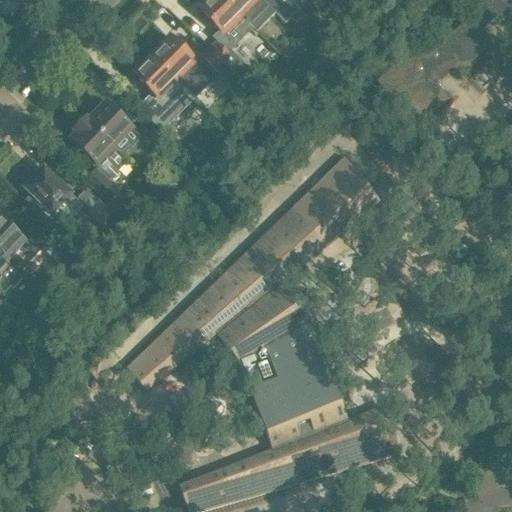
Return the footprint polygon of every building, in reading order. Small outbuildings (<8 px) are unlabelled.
[(204,0),(196,8),(199,10),(197,12),(217,34),(218,34),(212,40),(216,43),(208,51),(227,70),(234,62),(228,55),(252,31),(255,35),(256,34),(241,20),(221,0),(208,0),(209,0),(208,0),(204,0)] [(221,0),(241,20),(256,34),(274,16),(282,25),(284,27),(290,20),(299,29),(308,20),(307,20),(299,12),(287,0),(259,0),(259,1),(257,0),(221,0)] [(287,0),(299,12),(307,20),(308,20),(312,17),(303,8),(303,7),(304,0),(287,0)] [(511,0),(478,0),(464,13),(471,21),(452,37),(442,26),(402,61),(401,61),(398,64),(376,84),(416,129),(417,128),(447,101),(447,102),(448,101),(428,78),(443,65),(451,74),(458,69),(461,72),(462,72),(461,71),(491,44),(492,45),(493,44),(478,28),(487,20),(491,24),(498,18),(502,22),(503,21),(502,21),(511,11),(511,0)] [(150,59),(182,90),(193,101),(214,79),(197,61),(193,65),(169,40),(150,59)] [(208,51),(200,59),(219,77),(227,70),(208,51)] [(169,125),(170,124),(193,101),(182,90),(150,59),(144,65),(142,63),(132,73),(134,75),(134,76),(132,77),(151,97),(137,111),(161,135),(170,126),(169,125)] [(133,134),(104,106),(98,113),(95,111),(84,122),(113,150),(121,156),(129,147),(132,150),(141,141),(144,139),(154,149),(161,141),(144,123),(133,134)] [(99,171),(88,182),(84,185),(102,202),(113,191),(107,185),(110,182),(111,182),(115,182),(118,180),(119,178),(120,174),(119,174),(129,163),(121,156),(113,150),(84,122),(73,134),(76,136),(69,143),(99,171)] [(31,197),(22,206),(27,210),(38,222),(39,221),(55,237),(73,218),(74,219),(83,209),(72,198),(71,199),(42,172),(37,178),(31,178),(26,184),(26,189),(24,191),(31,197)] [(112,214),(87,190),(78,200),(90,212),(87,215),(100,227),(112,214)] [(293,209),(169,329),(192,356),(215,337),(237,364),(271,451),(215,473),(229,511),(247,511),(395,461),(375,411),(347,422),(309,324),(278,286),(325,248),(293,209)] [(0,259),(9,267),(20,256),(22,258),(29,250),(0,223),(0,259)] [(99,257),(89,268),(96,276),(107,265),(99,257)] [(8,268),(9,267),(0,259),(0,295),(2,297),(9,289),(12,291),(22,281),(8,268)] [(65,282),(81,298),(92,286),(76,270),(65,282)] [(120,455),(133,461),(149,425),(136,419),(120,455)]
